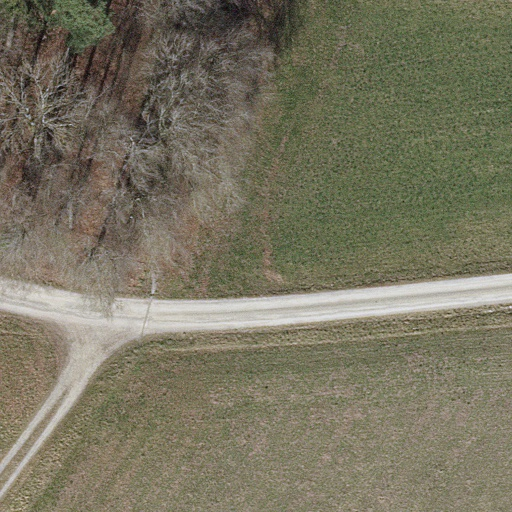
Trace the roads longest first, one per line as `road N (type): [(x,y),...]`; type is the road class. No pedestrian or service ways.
road 1 (track): [(511,287),(118,316),(0,294)]
road 2 (track): [(0,483),(118,316)]
